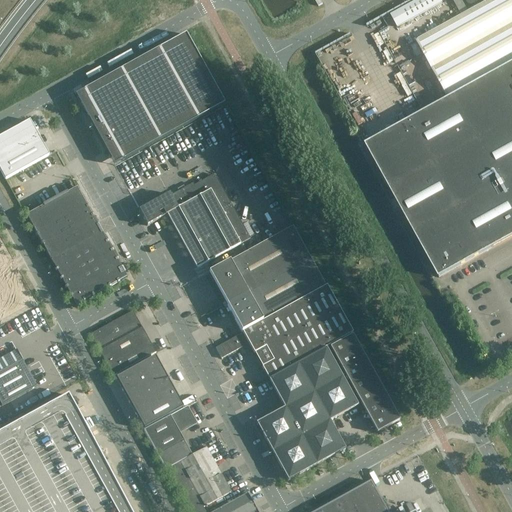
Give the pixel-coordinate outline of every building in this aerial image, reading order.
[(511,237),(511,0),(490,0),(484,4),(416,41),(447,98),(449,97),(450,99),(423,114),(366,146),(439,278),(443,276),(511,237)] [(224,105),(186,35),(75,96),(100,141),(103,140),(108,149),(106,151),(114,166),(224,105)] [(347,37),(318,53),(342,96),(371,80),(347,37)] [(49,156),(30,121),(0,137),(0,170),(5,180),(49,156)] [(250,239),(214,175),(194,186),(193,184),(170,196),(169,194),(139,211),(147,226),(167,215),(197,268),(250,239)] [(121,268),(102,234),(76,188),(67,193),(67,191),(42,205),(43,206),(25,216),(75,306),(127,278),(124,274),(125,273),(122,268),(121,268)] [(227,306),(311,260),(293,227),(209,273),(227,306)] [(0,266),(0,309),(30,292),(13,260),(0,266)] [(242,333),(242,332),(325,286),(311,260),(227,306),(242,333)] [(353,333),(327,286),(326,286),(325,286),(242,332),(254,353),(265,347),(273,361),(262,367),(269,380),(353,333)] [(156,353),(134,314),(133,311),(91,335),(114,377),(156,353)] [(400,421),(352,335),(330,348),(377,433),(400,421)] [(221,357),(243,348),(239,336),(216,345),(221,357)] [(329,422),(357,406),(326,349),(269,381),(285,409),(256,424),(288,481),(345,450),(329,422)] [(37,387),(22,360),(0,372),(0,403),(2,406),(37,387)] [(169,394),(150,360),(149,360),(116,378),(115,379),(134,412),(134,413),(135,413),(168,395),(168,394),(169,394)] [(180,434),(197,424),(187,407),(170,416),(144,431),(158,456),(184,442),(180,434)] [(166,470),(192,456),(185,443),(158,457),(166,470)] [(206,448),(192,456),(166,470),(188,511),(205,511),(203,508),(231,493),(206,448)] [(388,511),(381,498),(372,482),(318,511),(388,511)] [(257,511),(247,494),(214,511),(257,511)]
